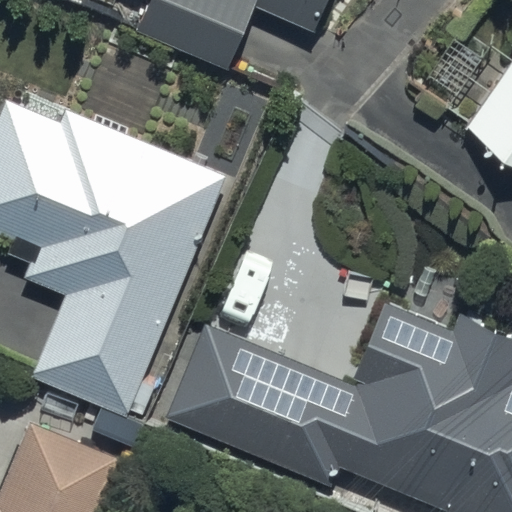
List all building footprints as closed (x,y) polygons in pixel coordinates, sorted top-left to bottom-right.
[(152,0),(140,30),(233,69),(259,5),(322,31),(335,0),(152,0)] [(511,59),(467,125),(511,156),(511,59)] [(65,118),(11,98),(0,124),(0,231),(16,239),(11,250),(34,260),(29,274),(68,291),(34,374),(129,414),(230,175),(68,106),(65,118)] [(355,384),(209,324),(168,417),(336,486),(344,466),(457,511),(511,511),(511,331),(465,313),(459,329),(389,300),(355,384)] [(89,511),(112,458),(23,422),(0,483),(0,511),(89,511)]
